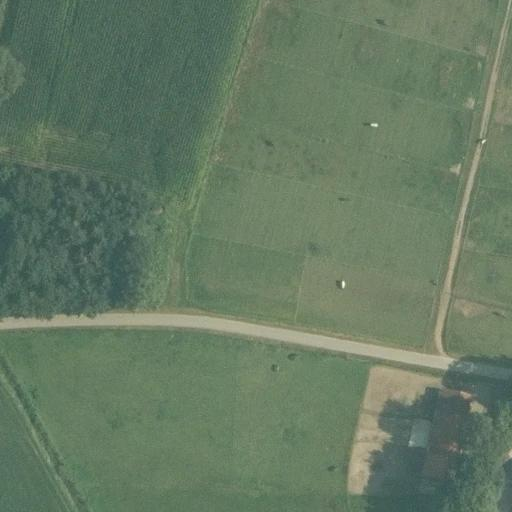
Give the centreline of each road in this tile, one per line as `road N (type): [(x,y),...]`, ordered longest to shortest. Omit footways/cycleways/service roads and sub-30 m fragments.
road 1 (unclassified): [(0,325),(219,325),(511,377)]
road 2 (track): [(439,364),(439,315),(510,0)]
